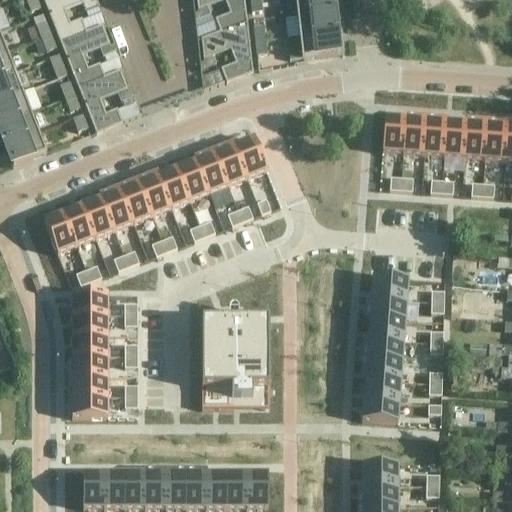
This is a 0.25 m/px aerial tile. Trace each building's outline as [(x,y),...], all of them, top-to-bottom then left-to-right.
[(40,12),(35,0),(31,0),(25,2),(30,15),(40,12)] [(46,0),(42,2),(60,47),(86,36),(81,23),(69,28),(64,14),(82,7),(85,15),(98,10),(95,4),(92,5),(89,0),(46,0)] [(215,23),(220,35),(220,36),(247,25),(243,0),(195,0),(198,16),(194,17),(195,24),(210,18),(207,10),(224,3),(230,17),(215,23)] [(332,14),(330,0),(294,0),(296,18),(332,14)] [(262,15),(260,1),(250,2),(251,16),(262,15)] [(296,18),(299,40),(334,36),(332,14),(296,18)] [(226,87),(252,76),(247,25),(220,36),(220,35),(197,44),(198,45),(201,43),(203,66),(200,67),(201,74),(216,68),(213,59),(230,53),(235,66),(220,72),(225,85),(203,94),(203,95),(226,86),(226,87)] [(36,30),(41,43),(50,39),(45,26),(36,30)] [(60,47),(78,92),(104,81),(99,68),(87,73),(82,59),(99,52),(102,61),(116,55),(113,49),(110,50),(102,30),(105,29),(105,28),(86,36),(60,47)] [(253,31),(255,45),(265,44),(263,30),(253,31)] [(301,62),(337,58),(334,36),(299,40),(301,62)] [(56,52),(50,39),(41,43),(46,56),(56,52)] [(255,45),(256,59),(267,57),(265,44),(255,45)] [(0,58),(0,82),(14,76),(6,56),(0,58)] [(64,72),(58,59),(49,63),(54,76),(64,72)] [(105,118),(100,104),(117,98),(120,106),(133,101),(131,94),(128,95),(120,75),(123,74),(123,73),(104,81),(78,92),(96,138),(122,127),(141,119),(140,118),(122,126),(117,113),(105,118)] [(0,82),(0,105),(22,96),(14,76),(0,82)] [(60,90),(65,103),(74,99),(69,86),(60,90)] [(0,105),(0,128),(30,117),(22,96),(0,105)] [(79,112),(74,99),(65,103),(70,116),(79,112)] [(0,128),(0,137),(5,150),(38,137),(30,117),(0,128)] [(87,132),(82,119),(73,123),(78,136),(87,132)] [(385,122),(382,158),(402,159),(405,124),(385,122)] [(405,124),(402,159),(423,161),(426,125),(405,124)] [(426,125),(423,161),(443,162),(446,127),(426,125)] [(446,127),(443,162),(464,164),(466,128),(446,127)] [(466,128),(464,164),(484,165),(487,130),(466,128)] [(487,130),(484,165),(505,167),(507,131),(487,130)] [(13,171),(46,158),(38,137),(5,150),(13,171)] [(253,143),(234,151),(247,184),(266,176),(253,143)] [(234,151),(215,158),(228,191),(247,184),(234,151)] [(215,158),(196,166),(209,199),(228,191),(215,158)] [(196,166),(177,173),(190,206),(209,199),(196,166)] [(177,173),(158,181),(171,214),(190,206),(177,173)] [(158,181),(139,188),(152,221),(171,214),(158,181)] [(390,182),(389,195),(400,196),(401,183),(390,182)] [(401,183),(400,196),(411,197),(412,184),(401,183)] [(431,185),(430,198),(441,199),(442,186),(431,185)] [(442,186),(441,199),(452,200),(453,187),(442,186)] [(139,188),(120,196),(133,229),(152,221),(139,188)] [(470,201),(481,202),(482,189),(471,188),(470,201)] [(482,189),(481,202),(493,203),(494,190),(482,189)] [(120,196),(100,203),(114,237),(133,229),(120,196)] [(100,203),(81,211),(95,244),(114,237),(100,203)] [(265,204),(256,207),(261,220),(270,216),(265,204)] [(81,211),(62,219),(75,252),(95,244),(81,211)] [(247,211),(237,215),(242,227),(252,223),(247,211)] [(237,215),(226,219),(231,231),(242,227),(237,215)] [(62,219),(43,226),(56,259),(75,252),(62,219)] [(210,226),(199,230),(204,242),(214,238),(210,226)] [(199,230),(189,234),(193,246),(204,242),(199,230)] [(172,241),(161,245),(166,257),(176,253),(172,241)] [(161,245),(151,249),(155,261),(166,257),(161,245)] [(134,256),(123,260),(128,272),(138,268),(134,256)] [(123,260),(113,264),(117,276),(128,272),(123,260)] [(96,271),(85,275),(90,287),(101,283),(96,271)] [(85,275),(75,279),(80,291),(90,287),(85,275)] [(372,282),(370,302),(406,305),(407,284),(372,282)] [(430,296),(430,307),(443,308),(444,296),(430,296)] [(71,299),(71,320),(107,320),(106,299),(71,299)] [(370,302),(369,323),(404,325),(406,305),(370,302)] [(430,307),(430,318),(443,319),(443,308),(430,307)] [(123,309),(123,320),(137,320),(136,309),(123,309)] [(201,324),(201,414),(212,414),(233,414),(233,404),(268,404),(268,324),(237,324),(237,318),(236,315),(234,313),(231,314),(229,315),(228,318),(228,324),(219,324),(201,324)] [(71,320),(71,340),(107,340),(107,320),(71,320)] [(123,320),(124,331),(137,331),(137,320),(123,320)] [(369,323),(367,343),(403,346),(404,325),(369,323)] [(429,337),(429,348),(442,348),(443,337),(429,337)] [(71,340),(71,361),(107,361),(107,340),(71,340)] [(367,343),(366,364),(401,366),(403,346),(367,343)] [(429,348),(429,359),(442,360),(442,348),(429,348)] [(503,359),(503,358),(511,358),(511,349),(504,349),(490,348),(490,358),(503,359)] [(124,350),(124,361),(137,361),(137,350),(124,350)] [(71,361),(71,382),(107,382),(107,361),(71,361)] [(124,361),(124,372),(137,372),(137,361),(124,361)] [(366,364),(364,384),(400,387),(401,366),(366,364)] [(511,372),(500,372),(499,381),(511,382),(511,372)] [(428,378),(428,389),(441,389),(441,378),(428,378)] [(71,382),(71,402),(107,402),(107,382),(71,382)] [(364,384),(363,405),(398,408),(400,387),(364,384)] [(428,389),(428,400),(441,400),(441,389),(428,389)] [(124,390),(124,402),(137,402),(137,390),(124,390)] [(71,402),(71,423),(107,423),(107,402),(71,402)] [(124,402),(124,413),(137,413),(137,402),(124,402)] [(363,405),(361,426),(396,428),(398,408),(363,405)] [(457,406),(445,405),(444,420),(456,421),(457,406)] [(427,410),(427,420),(440,420),(440,410),(427,410)] [(508,436),(508,426),(497,426),(496,435),(508,436)] [(497,449),(496,458),(507,459),(508,449),(497,449)] [(361,470),(361,491),(397,491),(397,470),(361,470)] [(496,472),(495,481),(505,482),(506,473),(496,472)] [(82,478),(82,511),(102,511),(103,478),(82,478)] [(103,478),(102,511),(123,511),(123,478),(103,478)] [(123,478),(123,511),(143,511),(144,478),(123,478)] [(144,478),(143,511),(164,511),(164,478),(144,478)] [(164,478),(164,511),(184,511),(185,478),(164,478)] [(185,478),(184,511),(205,511),(205,478),(185,478)] [(205,478),(205,511),(225,511),(226,478),(205,478)] [(226,478),(225,511),(246,511),(246,478),(226,478)] [(246,478),(246,511),(267,511),(267,478),(246,478)] [(425,480),(425,491),(438,492),(438,480),(425,480)] [(361,491),(361,511),(397,511),(397,491),(361,491)] [(425,491),(425,502),(438,503),(438,492),(425,491)] [(494,495),(493,504),(511,505),(511,496),(505,496),(494,495)]
